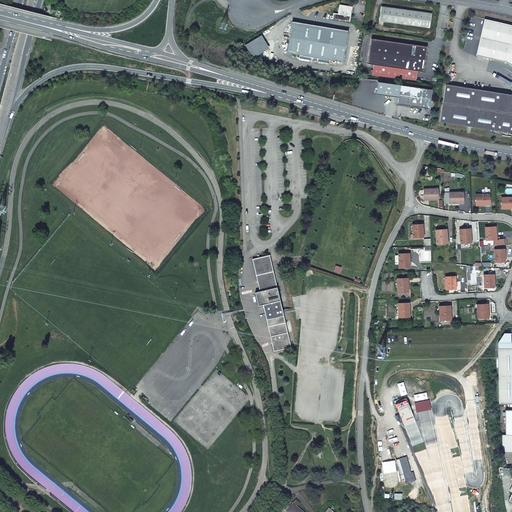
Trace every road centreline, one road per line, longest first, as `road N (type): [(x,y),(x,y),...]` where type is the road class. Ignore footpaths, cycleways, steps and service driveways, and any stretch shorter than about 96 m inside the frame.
road 1 (tertiary): [(0,137),(11,109),(40,77),(70,66),(102,64),(306,101)]
road 2 (residential): [(407,206),(369,291),(361,463),(369,511)]
road 3 (tertiary): [(306,101),(185,63)]
road 4 (tertiary): [(424,135),(306,101)]
